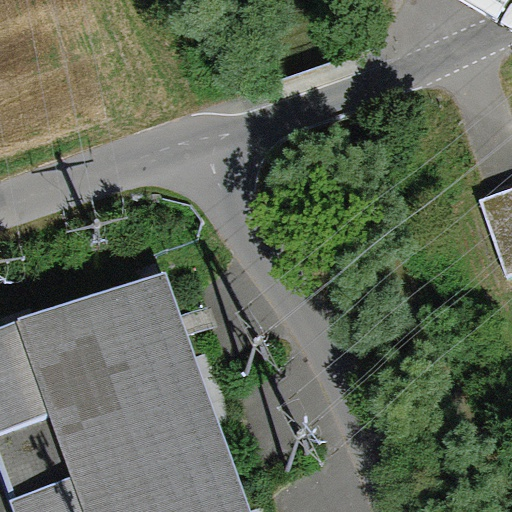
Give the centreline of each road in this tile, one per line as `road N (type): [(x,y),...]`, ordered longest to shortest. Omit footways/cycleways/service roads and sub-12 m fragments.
road 1 (residential): [(202,137),(231,205),(301,307),(367,428),(397,511)]
road 2 (residential): [(202,137),(511,28)]
road 3 (residential): [(0,209),(202,137)]
